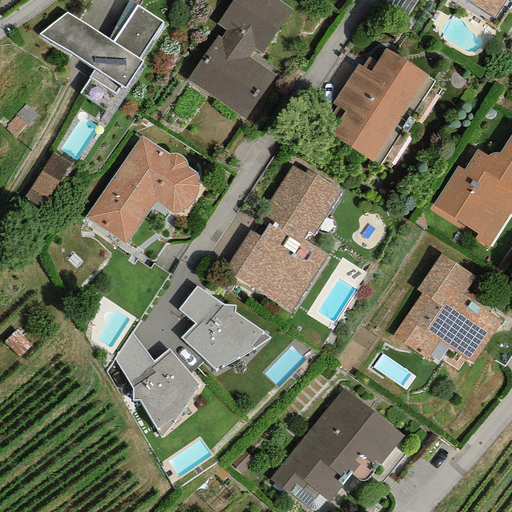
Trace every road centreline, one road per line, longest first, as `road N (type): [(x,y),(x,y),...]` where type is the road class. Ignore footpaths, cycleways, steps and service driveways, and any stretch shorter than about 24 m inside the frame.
road 1 (residential): [(371,0),(147,336)]
road 2 (residential): [(419,511),(511,394)]
